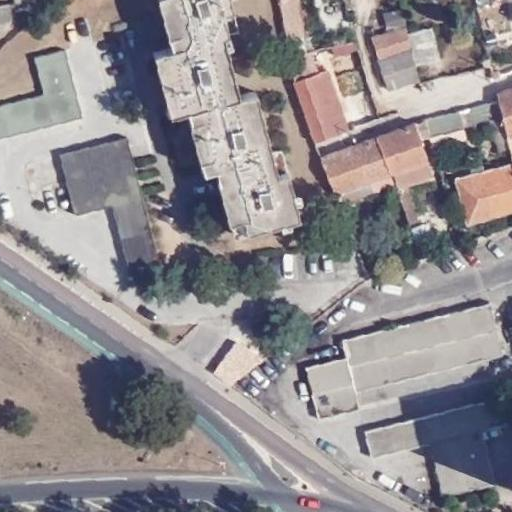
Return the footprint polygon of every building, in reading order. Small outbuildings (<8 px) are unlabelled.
[(229,0),(158,0),(166,33),(169,44),(153,48),(168,110),(186,106),(192,129),(201,167),(213,165),(228,218),(229,218),(242,214),(245,226),(299,213),(281,145),(270,148),(254,87),(237,92),(221,31),(236,28),(229,0)] [(285,35),(298,33),(301,32),(295,0),(280,0),(278,0),(285,35)] [(13,2),(0,4),(0,19),(15,17),(13,2)] [(379,52),(407,42),(404,31),(402,25),(402,23),(372,31),(379,52)] [(436,54),(429,25),(404,31),(407,42),(408,45),(412,60),(436,54)] [(285,35),(288,51),(300,49),(298,33),(285,35)] [(407,42),(379,52),(380,56),(408,45),(407,42)] [(385,82),(387,82),(416,73),(412,60),(408,45),(380,56),(379,52),(375,54),(385,82)] [(33,54),(43,92),(0,102),(0,135),(81,116),(64,48),(33,54)] [(297,94),(313,138),(347,127),(325,66),(314,70),(307,48),(287,52),(297,94)] [(511,84),(494,91),(495,96),(500,116),(508,150),(511,149),(511,84)] [(500,116),(495,96),(467,105),(470,124),(500,116)] [(423,117),(429,136),(462,127),(457,107),(423,117)] [(413,120),(418,135),(428,132),(422,117),(413,120)] [(413,120),(374,134),(389,168),(407,220),(416,217),(403,180),(429,171),(418,135),(413,120)] [(160,260),(127,133),(59,151),(73,212),(111,202),(128,268),(160,260)] [(318,154),(332,188),(387,169),(374,134),(318,154)] [(465,220),(511,207),(511,166),(511,161),(454,175),(465,220)] [(347,225),(356,221),(349,202),(347,203),(345,197),(337,200),(347,225)] [(231,230),(245,226),(242,214),(229,218),(231,230)] [(360,220),(356,221),(347,225),(364,266),(370,265),(367,257),(373,256),(360,220)] [(489,300),(339,336),(343,353),(305,363),(317,416),(355,408),(351,390),(501,353),(489,300)] [(498,395),(363,428),(369,454),(427,441),(440,495),(494,482),(481,427),(505,421),(498,395)]
